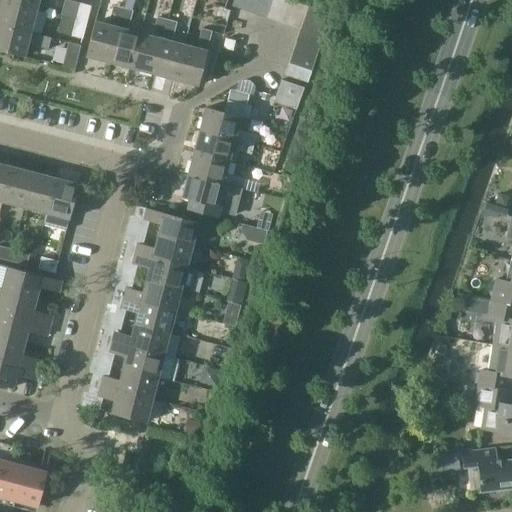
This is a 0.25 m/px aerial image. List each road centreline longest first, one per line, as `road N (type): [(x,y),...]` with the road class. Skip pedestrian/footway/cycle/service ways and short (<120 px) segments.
road 1 (primary): [(294,511),(473,0)]
road 2 (residential): [(64,420),(118,203),(116,174),(105,163),(0,133)]
